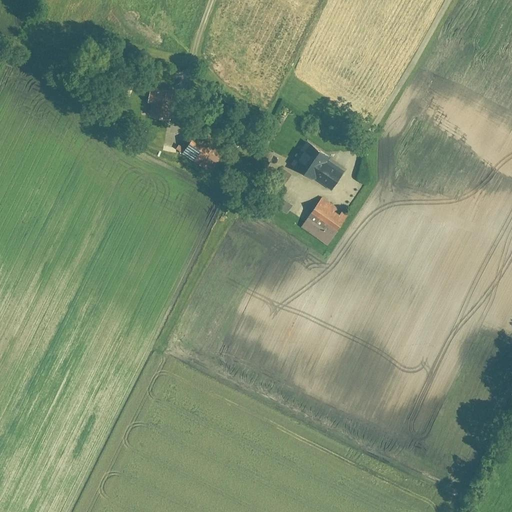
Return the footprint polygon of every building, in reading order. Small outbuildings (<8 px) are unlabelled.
[(154,85),(150,111),(180,115),(184,89),(154,85)] [(199,136),(187,156),(213,171),(225,151),(199,136)] [(318,143),(299,168),(334,194),(353,169),(318,143)] [(284,192),(274,207),(287,216),(297,201),(284,192)] [(320,205),(303,227),(330,247),(347,224),(320,205)]
